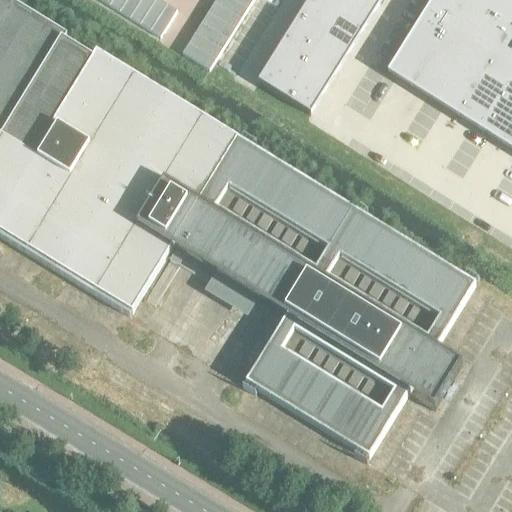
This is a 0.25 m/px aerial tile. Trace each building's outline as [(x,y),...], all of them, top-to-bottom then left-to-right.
[(0,0),(0,238),(131,320),(170,257),(284,327),(246,389),(371,466),(410,401),(436,417),(463,373),(437,357),(478,290),(96,55),(93,61),(64,43),(66,38),(4,0),(0,0)] [(115,0),(111,8),(121,14),(129,0),(115,0)] [(129,0),(121,14),(131,20),(143,0),(129,0)] [(143,0),(131,20),(142,26),(157,0),(143,0)] [(160,0),(157,0),(142,26),(152,32),(169,5),(160,0)] [(249,12),(229,0),(218,0),(215,5),(243,22),(249,12)] [(255,2),(252,0),(229,0),(249,12),(255,2)] [(335,9),(319,0),(304,0),(296,14),(322,30),(335,9)] [(340,0),(319,0),(335,9),(340,0)] [(374,5),(366,0),(340,0),(335,9),(361,26),(374,5)] [(459,0),(426,0),(423,6),(447,20),(459,0)] [(459,0),(447,20),(469,35),(490,0),(459,0)] [(511,0),(490,0),(469,35),(492,49),(511,16),(511,0)] [(169,5),(152,32),(162,39),(179,12),(169,5)] [(243,22),(215,5),(209,15),(236,32),(243,22)] [(447,20),(423,6),(386,64),(410,79),(447,20)] [(361,26),(335,9),(322,30),(348,46),(361,26)] [(322,30),(296,14),(283,34),(309,51),(322,30)] [(236,32),(209,15),(203,26),(230,43),(236,32)] [(511,16),(492,49),(511,61),(511,16)] [(447,20),(410,79),(433,93),(469,35),(447,20)] [(230,43),(203,26),(196,36),(224,53),(230,43)] [(348,46),(322,30),(309,51),(335,67),(348,46)] [(309,51),(283,34),(270,55),(296,71),(309,51)] [(469,35),(433,93),(456,107),(492,49),(469,35)] [(224,53),(196,36),(190,46),(217,63),(224,53)] [(217,63),(190,46),(184,56),(211,73),(217,63)] [(511,61),(492,49),(456,107),(478,122),(511,67),(511,61)] [(335,67),(309,51),(296,71),(323,88),(335,67)] [(296,71),(270,55),(257,76),(283,92),(296,71)] [(511,67),(478,122),(501,136),(511,118),(511,67)] [(323,88),(296,71),(283,92),(310,109),(323,88)] [(511,118),(501,136),(511,142),(511,118)]
